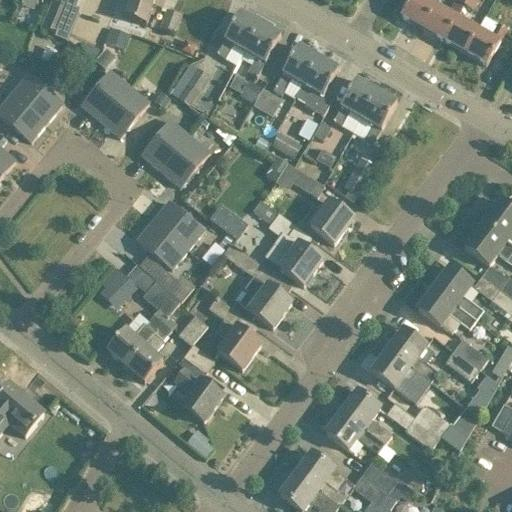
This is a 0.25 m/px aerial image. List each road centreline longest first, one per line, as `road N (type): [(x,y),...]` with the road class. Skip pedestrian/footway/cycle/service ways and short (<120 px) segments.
road 1 (residential): [(220,499),(318,373),(371,280),(465,153)]
road 2 (residential): [(16,331),(128,191),(67,148),(0,221)]
road 3 (residential): [(220,499),(16,331)]
road 4 (unclassified): [(489,118),(354,42)]
